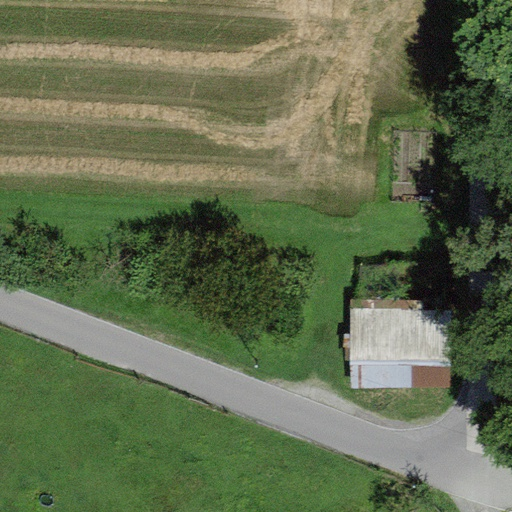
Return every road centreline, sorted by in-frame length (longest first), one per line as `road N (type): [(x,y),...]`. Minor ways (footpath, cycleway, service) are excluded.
road 1 (unclassified): [(484,487),(0,306)]
road 2 (unclassified): [(491,0),(484,487)]
